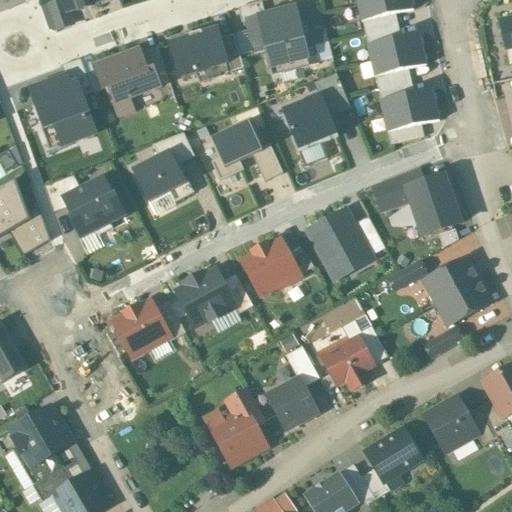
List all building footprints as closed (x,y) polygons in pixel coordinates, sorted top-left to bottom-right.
[(60,0),(65,16),(102,4),(101,0),(60,0)] [(414,11),(411,0),(388,0),(358,7),(362,23),(395,15),(414,11)] [(295,10),(256,20),(264,53),(269,73),(309,63),(305,49),(297,16),(295,10)] [(319,11),(297,16),(305,49),(327,44),(319,11)] [(511,12),(498,16),(509,69),(511,68),(511,12)] [(365,35),(398,27),(395,15),(362,23),(365,35)] [(264,53),(256,20),(244,23),(252,56),(264,53)] [(401,39),(398,27),(365,35),(367,47),(401,39)] [(190,39),(171,46),(182,80),(223,67),(227,66),(219,40),(217,31),(202,36),(201,33),(190,36),(190,39)] [(371,63),(423,51),(419,35),(401,39),(367,47),(371,63)] [(233,36),(219,40),(227,66),(223,67),(225,75),(244,69),(233,36)] [(157,49),(139,56),(146,74),(153,72),(158,86),(169,82),(157,49)] [(423,51),(371,63),(375,78),(408,71),(426,66),(423,51)] [(138,53),(97,69),(111,106),(113,106),(118,120),(136,113),(131,99),(159,88),(158,86),(153,72),(146,74),(139,56),(138,53)] [(378,90),(411,82),(408,71),(375,78),(378,90)] [(72,76),(26,94),(43,137),(52,134),(60,153),(96,140),(72,76)] [(314,85),(319,96),(321,96),(330,118),(350,110),(337,76),(314,85)] [(414,94),(411,82),(378,90),(380,102),(414,94)] [(384,118),(436,106),(432,90),(414,94),(380,102),(384,118)] [(319,96),(282,111),(299,154),(338,139),(330,118),(321,96),(319,96)] [(436,106),(384,118),(388,133),(420,126),(440,121),(436,106)] [(225,171),(240,164),(253,158),(263,153),(262,150),(249,123),(211,140),(220,160),(225,171)] [(420,126),(388,133),(391,146),(423,139),(420,126)] [(167,157),(174,170),(194,160),(183,136),(151,149),(157,162),(167,157)] [(263,153),(253,158),(265,184),(283,175),(270,146),(262,150),(263,153)] [(157,162),(130,176),(148,210),(169,199),(185,191),(180,181),(174,170),(167,157),(157,162)] [(225,171),(220,160),(211,164),(220,183),(244,172),(240,164),(225,171)] [(418,172),(380,186),(386,205),(410,199),(408,192),(424,187),(418,172)] [(185,191),(169,199),(173,207),(195,195),(186,178),(180,181),(185,191)] [(44,190),(53,216),(66,210),(63,203),(79,194),(72,179),(44,190)] [(424,187),(408,192),(410,199),(424,237),(458,225),(443,180),(424,187)] [(14,181),(0,189),(0,238),(1,240),(10,235),(30,222),(27,215),(14,181)] [(79,194),(63,203),(66,210),(72,221),(67,224),(78,244),(124,218),(104,181),(79,194)] [(38,209),(27,215),(30,222),(10,235),(23,257),(50,242),(38,209)] [(345,211),(306,232),(334,285),(373,265),(370,259),(353,227),(345,211)] [(368,219),(353,227),(370,259),(385,251),(368,219)] [(441,232),(445,245),(459,240),(455,228),(441,232)] [(285,237),(243,259),(265,300),(307,278),(293,251),(285,237)] [(467,260),(424,283),(436,305),(479,282),(467,260)] [(420,264),(388,281),(395,293),(426,275),(420,264)] [(182,288),(172,294),(194,335),(236,312),(222,286),(214,271),(203,277),(202,275),(181,287),(182,288)] [(237,278),(222,286),(236,312),(238,316),(253,309),(237,278)] [(479,282),(436,305),(448,328),(491,304),(479,282)] [(122,320),(112,326),(132,362),(170,342),(154,313),(150,305),(140,310),(138,308),(121,318),(122,320)] [(168,305),(154,313),(170,342),(184,335),(168,305)] [(1,317),(0,317),(0,370),(5,379),(29,364),(1,317)] [(462,341),(456,330),(425,347),(431,359),(462,341)] [(377,338),(366,344),(371,355),(383,349),(377,338)] [(354,350),(349,340),(327,352),(333,361),(325,366),(337,387),(346,382),(348,386),(366,376),(364,372),(374,367),(362,345),(354,350)] [(302,349),(286,358),(298,381),(299,380),(304,389),(319,381),(302,349)] [(383,349),(371,355),(382,375),(393,369),(383,349)] [(511,368),(484,384),(493,401),(503,419),(505,418),(511,414),(511,368)] [(298,381),(267,398),(285,432),(318,414),(304,389),(299,380),(298,381)] [(248,391),(226,404),(234,419),(247,413),(255,428),(266,423),(248,391)] [(466,416),(456,400),(425,418),(446,454),(476,437),(477,437),(466,416)] [(503,419),(493,401),(480,408),(497,439),(511,431),(505,418),(503,419)] [(497,439),(480,408),(466,416),(477,437),(476,437),(482,449),(498,440),(497,439)] [(19,450),(31,470),(73,446),(50,409),(0,438),(0,449),(5,458),(19,450)] [(234,419),(216,429),(225,446),(221,448),(231,467),(266,448),(255,428),(247,413),(234,419)] [(403,430),(365,454),(375,471),(384,485),(385,484),(422,462),(403,430)] [(64,469),(33,487),(43,504),(52,499),(51,497),(73,484),(64,469)] [(384,485),(375,471),(361,479),(375,502),(390,493),(385,484),(384,485)] [(339,474),(324,484),(325,485),(316,491),(315,490),(303,497),(312,511),(349,511),(359,506),(339,474)] [(73,484),(51,497),(52,499),(59,511),(101,511),(108,508),(89,475),(73,484)] [(273,501),(256,511),(296,511),(286,497),(275,504),(273,501)]
